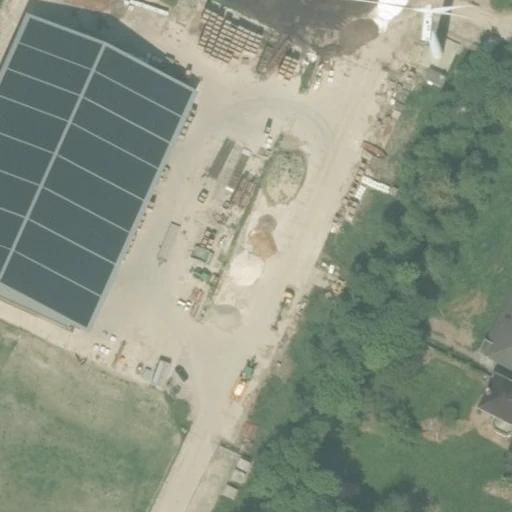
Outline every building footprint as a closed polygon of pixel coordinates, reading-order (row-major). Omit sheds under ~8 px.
[(175,87),(29,22),(0,86),(0,298),(67,329),(175,87)] [(439,47),(437,47),(436,47),(434,47),(433,48),(432,49),(431,50),(431,51),(430,53),(430,54),(431,55),(431,57),(432,58),(433,59),(435,59),(436,59),(437,59),(439,59),(440,58),(441,57),(442,56),(442,55),(443,54),(443,52),(442,51),(442,50),(441,49),(440,48),(439,47)] [(429,71),(424,80),(440,88),(445,78),(429,71)] [(361,239),(377,202),(353,192),(338,229),(361,239)] [(511,289),(478,356),(511,372),(511,390),(495,382),(480,412),(496,420),(492,428),(494,435),(505,440),(511,438),(511,437),(511,289)]
